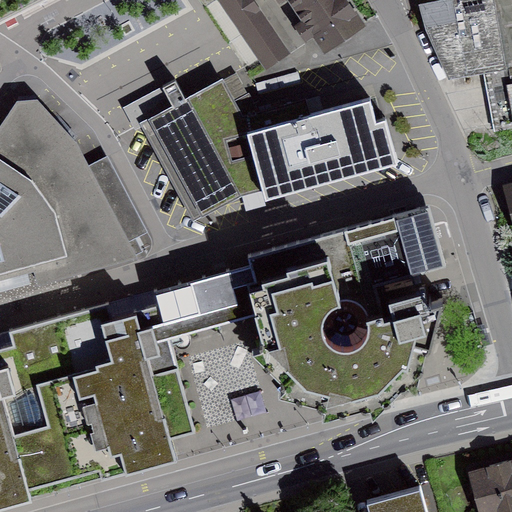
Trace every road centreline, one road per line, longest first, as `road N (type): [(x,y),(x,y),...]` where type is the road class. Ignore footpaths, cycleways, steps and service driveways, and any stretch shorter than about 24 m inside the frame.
road 1 (residential): [(459,185),(0,309)]
road 2 (primary): [(511,412),(136,511)]
road 3 (residential): [(386,0),(449,138),(459,185)]
road 4 (residential): [(459,185),(511,374)]
